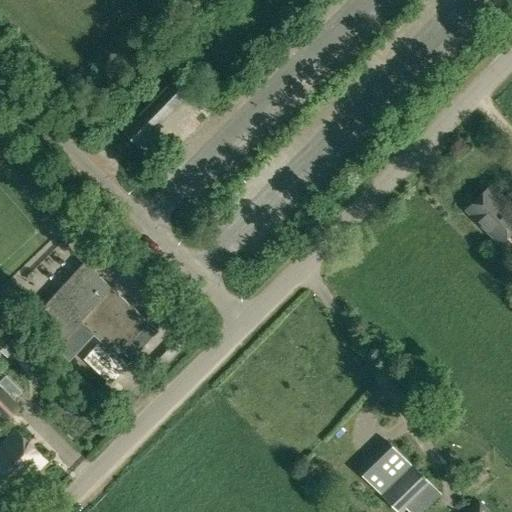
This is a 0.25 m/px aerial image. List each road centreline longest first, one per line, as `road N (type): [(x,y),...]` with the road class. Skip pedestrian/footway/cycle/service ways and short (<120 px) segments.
road 1 (unclassified): [(246,319),(511,58)]
road 2 (unclassified): [(246,319),(0,76)]
road 3 (unclassified): [(52,511),(246,319)]
